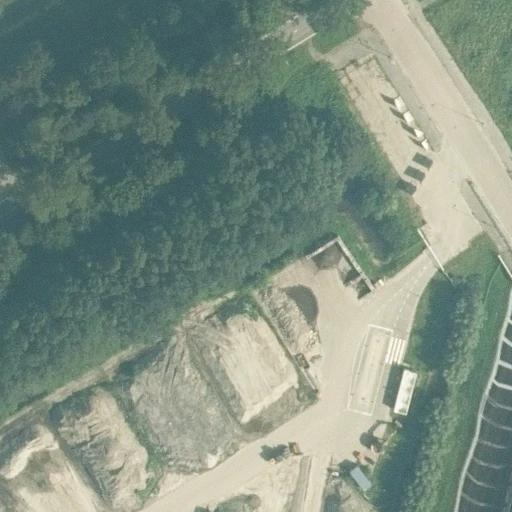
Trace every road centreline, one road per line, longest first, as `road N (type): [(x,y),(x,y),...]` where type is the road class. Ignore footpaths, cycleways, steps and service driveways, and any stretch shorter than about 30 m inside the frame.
road 1 (unclassified): [(341,0),(0,218)]
road 2 (unclassified): [(511,213),(376,0)]
